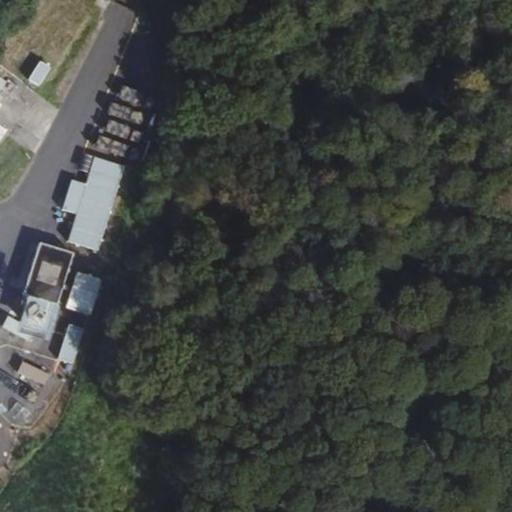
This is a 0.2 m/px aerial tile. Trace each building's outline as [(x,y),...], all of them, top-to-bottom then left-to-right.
[(25,34),(16,47),(26,53),(35,41),(25,34)] [(47,49),(38,61),(48,68),(66,43),(56,36),(47,49)] [(27,54),(38,61),(47,49),(37,42),(27,54)] [(20,56),(11,68),(37,86),(45,74),(20,56)] [(22,83),(3,107),(12,114),(31,91),(22,83)] [(131,151),(117,123),(104,130),(118,157),(131,151)] [(76,215),(67,242),(97,251),(123,167),(94,157),(85,184),(71,180),(61,209),(76,215)] [(39,243),(22,295),(51,304),(56,305),(72,253),(39,243)] [(99,279),(77,272),(65,308),(87,315),(99,279)] [(51,304),(22,295),(18,307),(26,309),(29,307),(31,306),(36,306),(40,308),(43,311),(44,314),(44,315),(48,316),(51,304)] [(29,307),(26,309),(23,313),(22,316),(22,320),(23,323),(25,326),(27,328),(31,329),(32,329),(35,329),(39,327),(40,326),(44,322),(45,318),(44,315),(44,314),(43,311),(40,308),(36,306),(31,306),(29,307)] [(54,311),(46,333),(54,335),(62,313),(54,311)] [(66,326),(56,360),(71,364),(77,346),(81,330),(71,327),(66,326)] [(46,375),(25,405),(37,414),(58,384),(46,375)] [(8,420),(0,441),(0,449),(9,452),(20,424),(8,420)]
